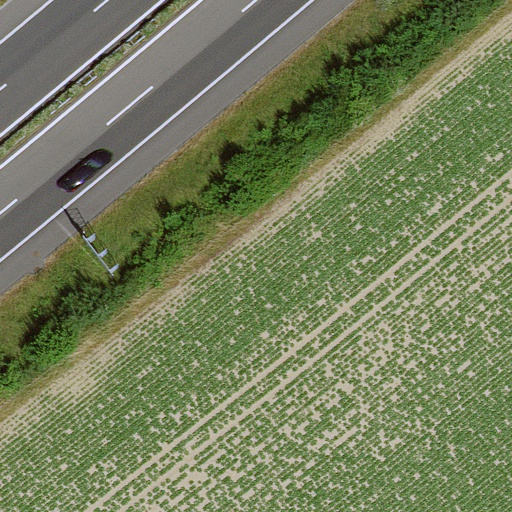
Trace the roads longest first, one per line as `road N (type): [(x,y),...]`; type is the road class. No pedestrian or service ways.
road 1 (motorway): [(0,212),(252,0)]
road 2 (motorway): [(108,0),(0,90)]
